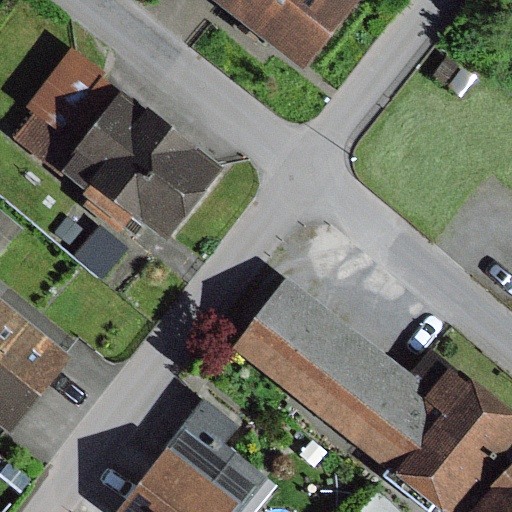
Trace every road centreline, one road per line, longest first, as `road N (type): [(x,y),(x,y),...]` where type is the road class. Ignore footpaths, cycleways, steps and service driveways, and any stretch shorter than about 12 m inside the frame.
road 1 (residential): [(45,511),(313,171)]
road 2 (residential): [(87,0),(313,171)]
road 3 (residential): [(313,171),(511,342)]
road 4 (residential): [(313,171),(446,0)]
